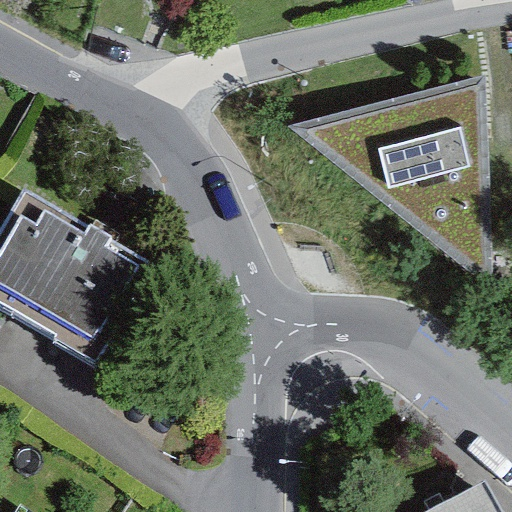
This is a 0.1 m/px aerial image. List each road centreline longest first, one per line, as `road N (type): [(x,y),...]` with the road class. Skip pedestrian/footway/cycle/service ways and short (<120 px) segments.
road 1 (residential): [(511,10),(233,66),(135,109)]
road 2 (residential): [(254,327),(326,325),(385,337),(511,437)]
road 3 (residential): [(254,327),(184,155),(135,109)]
road 4 (residential): [(254,511),(254,327)]
road 5 (residential): [(135,109),(0,45)]
